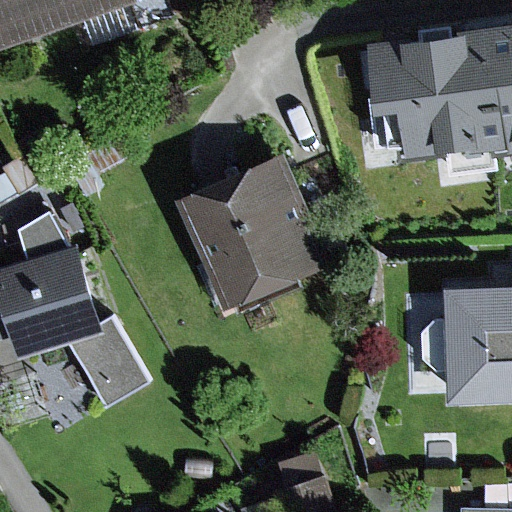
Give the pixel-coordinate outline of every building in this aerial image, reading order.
[(0,0),(0,43),(126,0),(0,0)] [(511,15),(372,35),(382,109),(404,106),(410,153),(500,140),(501,147),(511,145),(511,15)] [(38,129),(19,140),(40,177),(59,167),(38,129)] [(123,133),(88,153),(100,174),(134,154),(123,133)] [(290,150),(183,195),(229,304),(328,262),(327,237),(290,150)] [(8,170),(0,175),(0,203),(21,191),(8,170)] [(24,228),(33,255),(74,244),(56,209),(24,228)] [(33,255),(0,265),(0,338),(19,332),(25,350),(73,337),(106,327),(104,318),(82,241),(74,244),(33,255)] [(511,280),(449,283),(450,316),(438,316),(426,330),(425,355),(439,367),(453,366),(454,400),(511,397),(511,280)] [(106,327),(73,337),(108,403),(155,378),(116,312),(104,318),(106,327)] [(347,511),(338,473),(286,485),(292,511),(347,511)]
